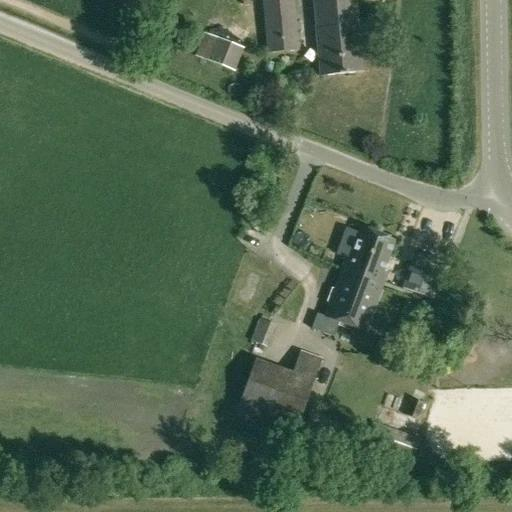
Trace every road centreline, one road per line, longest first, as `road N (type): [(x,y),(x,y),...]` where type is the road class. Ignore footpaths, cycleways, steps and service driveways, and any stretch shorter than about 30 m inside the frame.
road 1 (unclassified): [(503,193),(471,204),(427,198),(0,25)]
road 2 (unclassified): [(503,193),(493,160),(493,0)]
